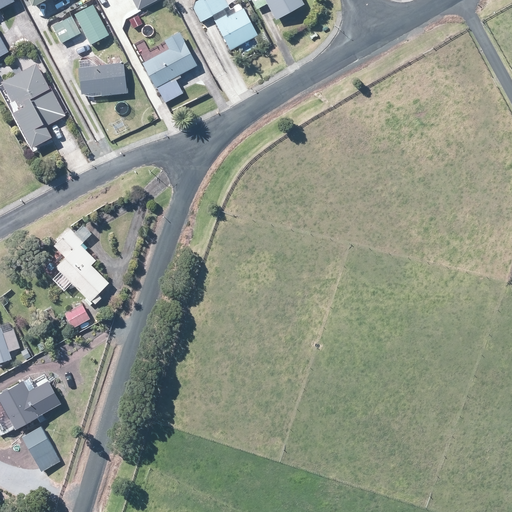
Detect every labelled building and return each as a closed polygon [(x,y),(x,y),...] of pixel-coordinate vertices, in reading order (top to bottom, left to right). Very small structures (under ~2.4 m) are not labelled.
[(0,0),(0,8),(12,2),(11,0),(0,0)] [(24,0),(29,9),(46,0),(24,0)] [(49,0),(57,13),(71,5),(67,0),(49,0)] [(156,0),(130,0),(135,8),(137,11),(138,10),(156,0)] [(213,16),(228,7),(223,0),(206,0),(203,2),(212,17),(213,16)] [(298,0),(249,0),(255,10),(258,8),(265,4),(274,20),(301,5),(298,0)] [(107,36),(106,34),(91,5),(73,15),(82,32),(89,45),(107,36)] [(256,36),(245,16),(241,9),(226,17),(225,15),(215,20),(212,22),(229,51),(229,50),(249,40),(252,38),(256,36)] [(51,26),(60,43),(79,34),(70,16),(51,26)] [(126,31),(141,24),(137,16),(128,20),(129,23),(123,26),(126,31)] [(196,66),(189,53),(178,33),(163,41),(167,50),(151,59),(141,64),(154,89),(155,88),(163,104),(166,102),(181,93),(180,91),(174,80),(179,78),(178,76),(196,66)] [(100,96),(104,96),(126,93),(125,87),(122,63),(109,64),(97,66),(77,68),(79,89),(80,94),(84,94),(100,92),(100,96)] [(64,116),(48,87),(47,87),(34,64),(0,82),(0,85),(10,103),(13,101),(18,110),(10,114),(29,149),(49,138),(43,128),(64,116)] [(81,241),(72,231),(68,227),(51,244),(62,255),(53,265),(87,300),(88,298),(93,302),(99,296),(94,292),(106,281),(88,263),(94,259),(83,248),(78,244),(81,241)] [(87,317),(83,310),(79,303),(62,311),(70,326),(87,317)] [(19,347),(12,327),(9,328),(6,321),(0,323),(0,364),(0,365),(0,364),(0,360),(9,357),(7,350),(19,347)] [(58,401),(46,378),(25,389),(19,378),(0,388),(0,416),(4,414),(11,427),(15,425),(35,414),(39,412),(58,401)] [(32,458),(51,448),(38,425),(20,435),(32,458)]
